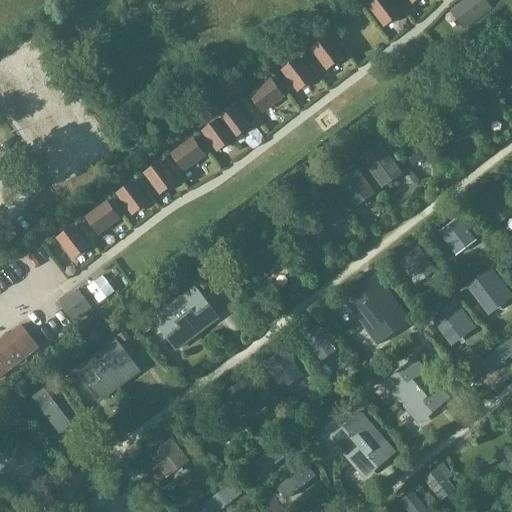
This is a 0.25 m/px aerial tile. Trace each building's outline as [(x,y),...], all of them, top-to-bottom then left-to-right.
[(378,0),(370,6),(385,26),(401,14),(390,0),(378,0)] [(463,0),(449,11),(463,30),(491,9),(484,0),(463,0)] [(312,50),(327,69),(343,57),(329,37),(312,50)] [(486,55),(479,60),(485,67),(492,62),(486,55)] [(485,70),(504,95),(511,88),(511,67),(504,56),(485,70)] [(283,71),(298,91),(314,79),(300,59),(283,71)] [(458,74),(450,79),(456,87),(464,82),(458,74)] [(251,95),(264,111),(283,97),(271,80),(251,95)] [(457,89),(480,120),(491,111),(469,80),(457,89)] [(429,118),(447,144),(464,132),(447,105),(429,118)] [(235,107),(219,119),(233,139),(250,126),(235,107)] [(233,139),(219,119),(203,131),(218,150),(233,139)] [(399,144),(412,165),(433,152),(419,131),(399,144)] [(375,134),(367,138),(372,145),(379,141),(375,134)] [(173,153),(185,170),(204,155),(192,139),(173,153)] [(402,177),(383,150),(377,143),(359,156),(383,191),(402,177)] [(145,173),(160,193),(176,181),(162,161),(145,173)] [(375,193),(352,162),(332,176),(354,208),(375,193)] [(118,194),(132,213),(149,201),(134,182),(118,194)] [(475,203),(493,227),(511,212),(511,209),(496,187),(475,203)] [(327,196),(310,207),(327,232),(343,220),(327,196)] [(87,217),(99,233),(119,218),(107,202),(87,217)] [(316,242),(297,216),(280,227),(299,254),(316,242)] [(436,234),(453,257),(475,241),(458,217),(436,234)] [(58,238),(72,258),(89,246),(74,226),(58,238)] [(505,232),(496,239),(503,248),(511,241),(505,232)] [(245,256),(262,280),(283,264),(265,241),(245,256)] [(398,262),(415,286),(436,271),(418,247),(398,262)] [(505,252),(498,257),(502,264),(509,259),(505,252)] [(497,257),(490,261),(494,268),(501,264),(497,257)] [(471,266),(465,270),(469,277),(476,272),(471,266)] [(466,287),(488,315),(511,297),(511,295),(491,268),(466,287)] [(256,272),(251,276),(256,283),(261,279),(256,272)] [(343,300),(360,323),(394,297),(376,274),(343,300)] [(203,279),(196,284),(201,290),(207,285),(203,279)] [(194,287),(173,303),(198,336),(220,319),(194,287)] [(60,302),(74,320),(90,308),(77,290),(60,302)] [(434,294),(426,299),(431,306),(438,301),(434,294)] [(394,297),(360,323),(377,346),(411,320),(394,297)] [(331,299),(325,303),(330,309),(335,305),(331,299)] [(429,317),(450,345),(475,327),(453,299),(429,317)] [(151,320),(176,353),(198,336),(173,303),(151,320)] [(148,320),(143,325),(147,331),(153,327),(148,320)] [(0,340),(0,378),(39,348),(21,325),(0,340)] [(300,338),(317,363),(336,350),(319,325),(300,338)] [(429,326),(424,330),(429,337),(435,332),(429,326)] [(124,331),(118,336),(123,342),(129,338),(124,331)] [(115,339),(94,355),(119,389),(140,372),(115,339)] [(263,364),(281,390),(303,375),(285,349),(263,364)] [(381,349),(373,354),(378,361),(385,355),(381,349)] [(98,405),(119,389),(94,355),(72,372),(98,405)] [(386,389),(400,405),(432,378),(414,357),(393,376),(396,380),(386,389)] [(383,366),(376,371),(382,377),(388,371),(383,366)] [(76,380),(70,373),(63,379),(68,386),(76,380)] [(470,376),(465,379),(470,386),(475,383),(470,376)] [(428,418),(450,399),(432,378),(400,405),(414,421),(424,413),(428,418)] [(221,394),(238,418),(259,403),(243,380),(221,394)] [(55,383),(49,388),(53,394),(60,389),(55,383)] [(337,384),(330,390),(335,397),(343,391),(337,384)] [(453,402),(446,407),(451,414),(458,408),(453,402)] [(309,403),(303,407),(307,414),(314,410),(309,403)] [(183,421),(199,445),(217,433),(200,409),(183,421)] [(329,439),(343,455),(374,428),(360,411),(329,439)] [(374,428),(343,455),(364,480),(396,452),(374,428)] [(314,429),(308,434),(312,440),(318,435),(314,429)] [(295,432),(288,437),(294,444),(301,439),(295,432)] [(259,433),(252,437),(257,444),(264,440),(259,433)] [(148,455),(166,478),(189,461),(171,438),(148,455)] [(123,459),(137,475),(150,463),(137,448),(123,459)] [(214,454),(209,458),(213,465),(219,461),(214,454)] [(442,463),(437,468),(422,479),(441,502),(455,490),(447,480),(452,476),(442,463)] [(159,472),(153,477),(157,483),(164,478),(159,472)] [(364,491),(358,496),(363,501),(368,497),(364,491)] [(399,502),(406,511),(428,511),(413,491),(399,502)] [(245,495),(237,501),(241,506),(249,500),(245,495)]
